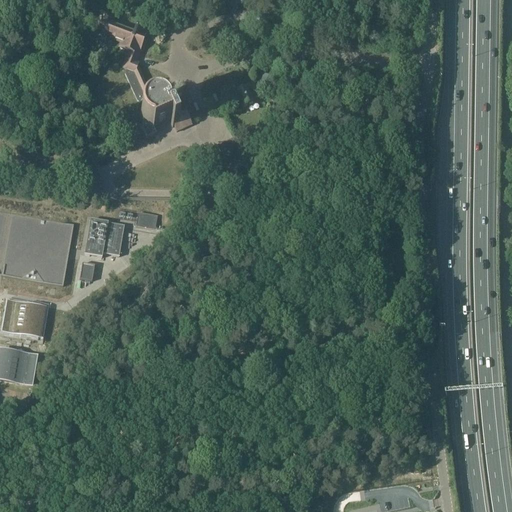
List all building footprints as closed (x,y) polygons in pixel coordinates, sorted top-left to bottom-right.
[(122,70),(126,71),(125,75),(137,102),(140,104),(139,105),(138,107),(137,109),(137,111),(137,112),(136,114),(136,116),(137,118),(137,120),(138,122),(146,141),(156,137),(154,131),(170,124),(173,129),(174,129),(176,133),(192,126),(188,118),(189,117),(186,110),(183,111),(184,112),(174,117),(172,113),(171,113),(170,112),(170,110),(170,108),(169,106),(167,104),(167,103),(165,102),(163,101),(160,100),(159,100),(157,99),(156,99),(153,100),(152,100),(151,100),(137,69),(139,64),(136,63),(147,34),(135,29),(134,31),(112,23),(115,18),(104,14),(97,32),(111,37),(109,40),(120,44),(119,47),(120,50),(129,53),(122,70)] [(236,92),(234,89),(231,90),(234,97),(236,96),(242,108),(258,101),(254,93),(250,95),(247,88),(236,92)] [(262,133),(265,133),(271,134),(271,125),(263,125),(262,133)] [(236,140),(235,140),(212,151),(218,165),(230,160),(229,157),(241,151),(236,140)] [(0,213),(0,267),(3,268),(1,277),(63,288),(74,226),(16,216),(0,213)] [(135,227),(155,231),(157,217),(138,214),(135,227)] [(103,256),(119,259),(124,228),(108,225),(108,224),(91,221),(84,257),(102,260),(103,256)] [(92,283),(94,267),(82,265),(79,281),(92,283)] [(6,302),(1,335),(41,341),(46,309),(6,302)] [(0,350),(0,383),(33,389),(38,357),(0,350)]
